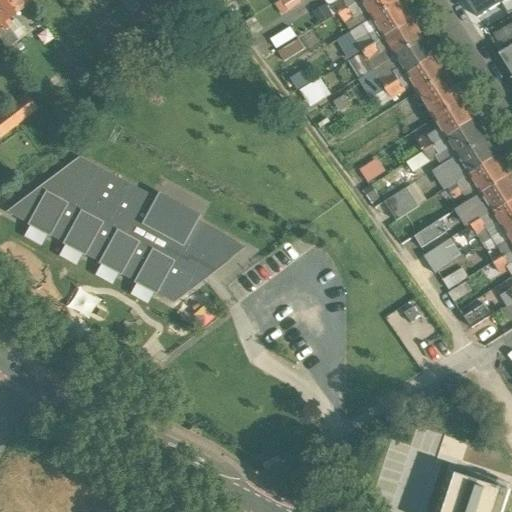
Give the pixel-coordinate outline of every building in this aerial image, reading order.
[(0,0),(0,40),(5,47),(15,40),(4,27),(9,23),(5,19),(17,10),(8,0),(0,0)] [(27,2),(25,0),(8,0),(17,10),(27,2)] [(337,0),(332,3),(338,14),(352,5),(348,0),(337,0)] [(400,0),(359,0),(352,5),(356,12),(365,7),(372,18),(400,0)] [(400,0),(372,18),(379,29),(371,35),(376,42),(412,19),(400,0)] [(466,0),(478,18),(502,4),(507,0),(466,0)] [(511,0),(507,0),(502,4),(509,14),(511,11),(511,0)] [(352,5),(338,14),(344,24),(358,15),(356,12),(352,5)] [(412,19),(376,42),(381,51),(389,46),(395,56),(424,38),(412,19)] [(290,27),(271,39),(277,49),(296,37),(290,27)] [(511,72),(511,27),(495,37),(504,51),(500,53),(511,72)] [(369,32),(355,40),(362,51),(376,42),(371,35),(369,32)] [(424,38),(395,56),(402,66),(394,71),(399,80),(436,57),(424,38)] [(376,42),(362,51),(368,61),(382,53),(381,51),(376,42)] [(436,57),(399,80),(404,87),(412,82),(419,93),(447,75),(436,57)] [(392,69),(378,78),(385,88),(399,80),(394,71),(392,69)] [(427,105),(455,88),(447,75),(419,93),(427,105)] [(322,77),(302,89),(312,105),(332,93),(322,77)] [(399,80),(385,88),(392,99),(405,90),(404,87),(399,80)] [(463,101),(455,88),(427,105),(435,118),(463,101)] [(25,94),(6,109),(15,121),(35,107),(25,94)] [(463,101),(435,118),(447,137),(475,119),(463,101)] [(6,109),(0,113),(0,133),(15,121),(6,109)] [(399,111),(383,120),(394,138),(410,128),(399,111)] [(475,119),(447,137),(458,155),(487,138),(475,119)] [(431,131),(417,140),(424,151),(438,142),(435,137),(431,131)] [(439,134),(435,137),(438,142),(443,139),(439,134)] [(487,138),(458,155),(470,174),(498,156),(487,138)] [(438,142),(424,151),(431,161),(444,153),(441,147),(438,142)] [(458,155),(436,169),(448,188),(470,174),(458,155)] [(498,156),(470,174),(475,183),(482,193),(510,175),(498,156)] [(79,157),(6,212),(27,223),(26,225),(49,237),(50,236),(62,242),(62,244),(84,257),(85,255),(98,262),(98,264),(120,276),(121,274),(134,280),(133,283),(156,295),(156,294),(173,303),(205,279),(199,276),(204,266),(209,267),(215,255),(212,253),(221,235),(196,221),(199,215),(157,193),(155,198),(79,157)] [(369,181),(387,171),(380,158),(362,168),(369,181)] [(470,174),(448,188),(454,198),(468,190),(467,188),(475,183),(470,174)] [(511,178),(510,175),(482,193),(493,212),(511,199),(511,178)] [(406,188),(384,202),(396,221),(418,207),(406,188)] [(482,193),(461,206),(468,217),(466,219),(471,226),(485,217),(489,214),(493,212),(482,193)] [(511,199),(493,212),(489,214),(491,218),(496,215),(505,230),(511,225),(511,199)] [(485,217),(471,226),(477,236),(491,227),(488,222),(485,217)] [(438,221),(414,236),(421,249),(445,233),(438,221)] [(435,270),(464,257),(456,239),(427,252),(435,270)] [(502,244),(488,252),(495,263),(508,255),(505,249),(502,244)] [(508,255),(495,263),(501,273),(511,266),(511,260),(511,259),(508,255)] [(462,268),(443,280),(449,290),(468,278),(462,268)] [(90,313),(96,295),(78,289),(72,307),(90,313)] [(493,315),(484,304),(464,316),(472,328),(493,315)] [(442,511),(502,511),(510,491),(456,473),(442,511)]
